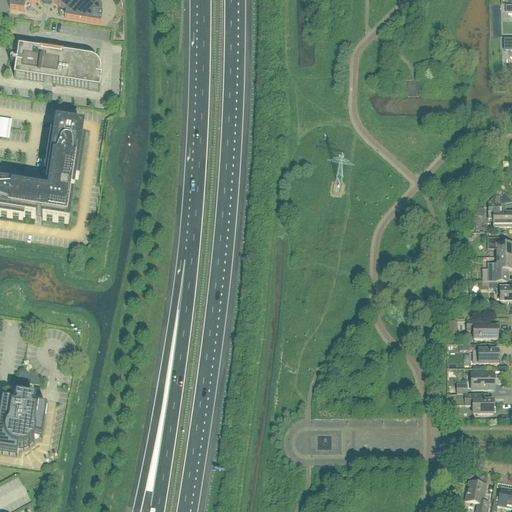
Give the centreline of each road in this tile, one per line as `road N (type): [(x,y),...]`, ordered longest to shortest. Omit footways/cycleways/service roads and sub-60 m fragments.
road 1 (motorway): [(183,511),(221,236),(230,0)]
road 2 (motorway): [(203,0),(191,263)]
road 3 (motorway): [(191,263),(135,511)]
road 4 (motorway): [(191,263),(156,511)]
